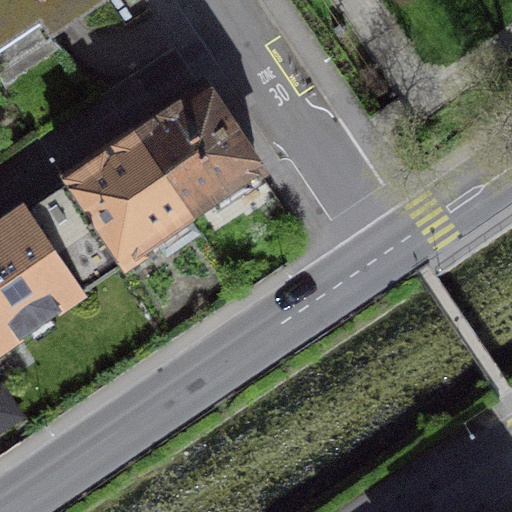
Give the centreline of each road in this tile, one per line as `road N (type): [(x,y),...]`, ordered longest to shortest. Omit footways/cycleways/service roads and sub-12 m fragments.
road 1 (tertiary): [(387,252),(0,511)]
road 2 (residential): [(0,191),(236,31)]
road 3 (residential): [(236,31),(387,252)]
road 4 (tertiary): [(511,170),(387,252)]
road 5 (residential): [(398,511),(511,435)]
